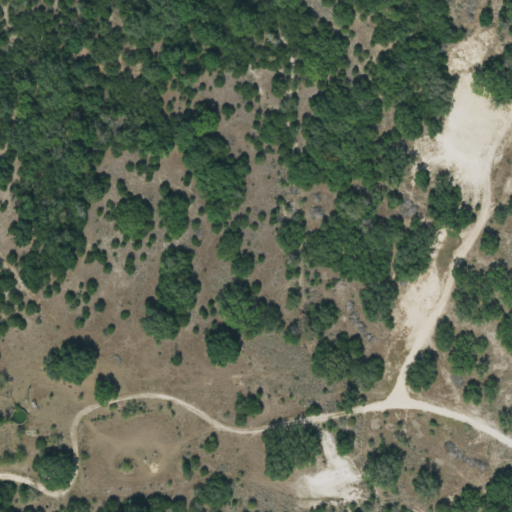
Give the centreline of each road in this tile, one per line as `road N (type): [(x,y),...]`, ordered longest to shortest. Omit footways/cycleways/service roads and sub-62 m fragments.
road 1 (residential): [(199,375),(403,400),(511,434)]
road 2 (residential): [(409,350),(428,327),(511,119)]
